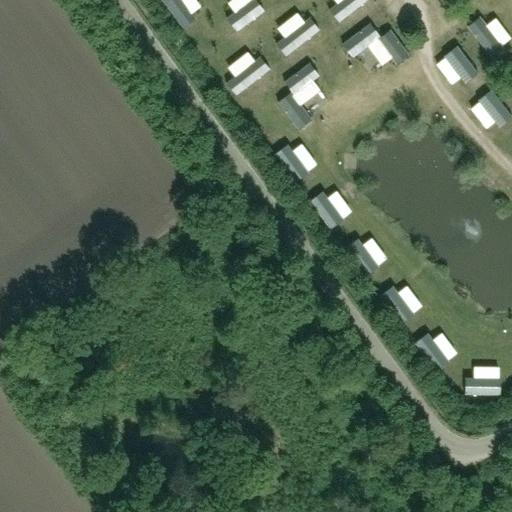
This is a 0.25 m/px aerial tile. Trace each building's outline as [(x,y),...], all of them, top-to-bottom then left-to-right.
[(179,0),(159,0),(182,30),(195,20),(179,0)] [(254,0),(250,0),(225,19),(234,31),(263,11),(254,0)] [(333,0),(326,5),(336,18),(359,0),(333,0)] [(479,17),(466,27),(491,61),(504,51),(479,17)] [(310,18),(276,44),(285,56),(319,31),(310,18)] [(368,24),(341,46),(350,58),(376,39),(395,65),(408,56),(389,29),(378,37),(368,24)] [(456,45),(443,54),(464,82),(477,73),(456,45)] [(259,56),(225,82),(234,95),(269,69),(259,56)] [(289,93),(276,102),(297,130),(310,121),(291,96),(318,76),(309,63),(282,83),(289,93)] [(490,91),(477,100),(498,128),(511,119),(490,91)] [(286,145),(273,154),(294,182),(306,173),(286,145)] [(321,192),(308,202),(329,230),(342,220),(321,192)] [(356,239),(343,248),(364,277),(377,267),(356,239)] [(391,286),(378,296),(399,324),(412,314),(391,286)] [(426,334),(413,344),(434,372),(447,363),(426,334)] [(464,378),(463,394),(498,395),(499,379),(464,378)]
